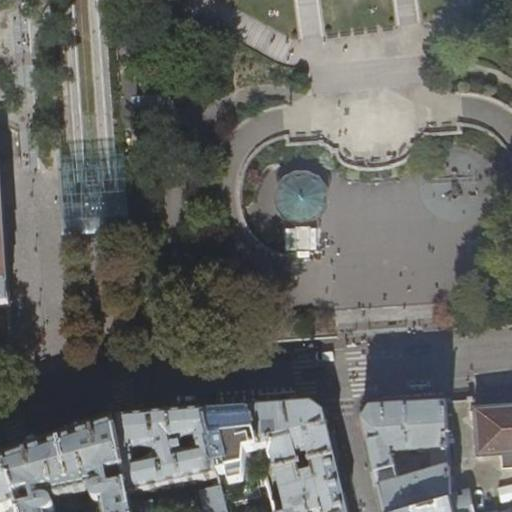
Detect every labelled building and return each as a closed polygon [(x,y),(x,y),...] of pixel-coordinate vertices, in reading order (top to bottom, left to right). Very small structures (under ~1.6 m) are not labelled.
[(65,159),(62,159),(62,171),(66,216),(98,214),(130,211),(126,155),(121,155),(107,156),(93,157),(79,158),(65,159)] [(0,309),(9,308),(3,215),(3,204),(2,196),(1,175),(0,163),(0,309)] [(286,173),(284,216),(331,218),(332,175),(286,173)] [(310,229),(297,229),(297,247),(310,247),(310,229)] [(451,476),(445,399),(409,402),(371,405),(362,417),(374,465),(385,511),(395,511),(452,496),(451,476)] [(451,476),(452,496),(455,511),(511,511),(511,405),(475,408),(479,456),(504,454),(505,470),(511,469),(511,511),(476,511),(470,486),(455,488),(454,476),(451,476)] [(284,411),(251,414),(266,476),(299,469),(310,467),(335,462),(329,437),(325,418),(312,409),(284,411)] [(213,449),(212,450),(224,498),(269,488),(266,476),(251,414),(228,415),(205,417),(213,449)] [(117,423),(114,424),(130,498),(144,495),(213,481),(216,490),(200,494),(204,511),(227,511),(224,498),(212,450),(213,449),(205,417),(162,420),(117,423)] [(72,438),(61,442),(72,500),(87,496),(88,495),(96,493),(97,496),(95,497),(94,501),(92,501),(94,511),(132,511),(132,508),(130,498),(114,424),(72,438)] [(44,447),(5,462),(18,511),(56,511),(56,509),(53,509),(52,507),(49,506),(49,503),(54,502),(55,503),(72,500),(61,442),(44,447)] [(0,463),(0,511),(7,511),(8,511),(18,511),(5,462),(0,463)] [(347,511),(342,492),(335,462),(310,467),(313,477),(302,479),(299,469),(266,476),(269,488),(270,492),(281,490),(286,511),(347,511)] [(144,495),(130,498),(132,508),(146,505),(144,495)] [(455,511),(452,496),(395,511),(455,511)]
